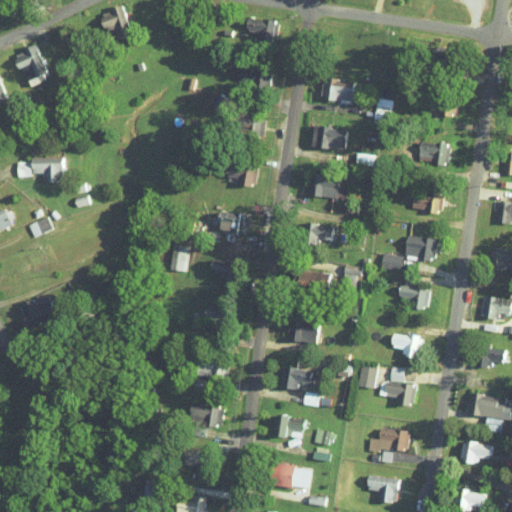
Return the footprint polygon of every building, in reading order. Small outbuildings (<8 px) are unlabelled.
[(130,33),(121,5),(99,12),(108,40),(130,33)] [(277,22),(248,15),(244,33),(273,40),(277,22)] [(37,46),(13,51),(17,68),(22,67),(26,85),(45,81),(37,46)] [(396,76),(409,77),(410,62),(398,61),(396,76)] [(258,85),(259,69),(239,68),(238,84),(258,85)] [(351,80),(323,79),(323,99),(351,100),(351,80)] [(342,150),(345,132),(317,127),(314,146),(342,150)] [(447,164),(449,142),(420,139),(417,161),(447,164)] [(502,174),(511,174),(511,153),(503,153),(502,174)] [(43,172),(43,181),(62,181),(61,157),(31,157),(31,173),(43,172)] [(29,161),(16,162),(16,176),(30,176),(29,161)] [(256,168),(227,165),(226,176),(236,178),(236,184),(253,186),(256,168)] [(325,180),(326,175),(310,173),(307,194),(342,199),(344,183),(325,180)] [(440,212),(442,193),(413,190),(410,209),(440,212)] [(511,202),(498,201),(495,221),(511,222),(511,202)] [(0,229),(11,225),(3,207),(0,208),(0,229)] [(219,213),(217,232),(246,234),(248,215),(219,213)] [(32,237),(51,229),(46,216),(27,224),(32,237)] [(331,240),(331,225),(308,224),(307,238),(331,240)] [(404,256),(434,259),(436,239),(406,236),(404,256)] [(511,250),(494,247),(491,260),(511,265),(511,250)] [(380,268),(400,270),(402,255),(382,253),(380,268)] [(42,272),(39,264),(23,269),(26,278),(42,272)] [(341,285),(353,287),(355,275),(359,276),(361,266),(344,264),(341,285)] [(231,282),(232,266),(211,265),(210,272),(224,273),(223,282),(231,282)] [(328,272),(298,271),(297,292),(319,293),(319,288),(327,288),(328,272)] [(399,285),(399,296),(411,297),(410,308),(427,308),(428,286),(399,285)] [(26,327),(54,316),(46,294),(18,304),(26,327)] [(481,316),(498,319),(498,313),(510,314),(511,299),(483,296),(481,316)] [(224,315),(204,312),(203,319),(223,322),(224,315)] [(317,329),(302,326),(303,319),(291,318),(289,332),(288,339),(314,343),(317,329)] [(390,347),(403,349),(402,356),(418,358),(421,336),(392,333),(390,347)] [(503,363),(504,348),(482,347),(481,362),(503,363)] [(217,362),(196,361),(196,376),(217,376),(217,362)] [(357,386),(374,387),(375,367),(358,365),(357,386)] [(311,384),(312,369),(281,366),(279,387),(296,388),(297,383),(311,384)] [(403,367),(388,366),(386,396),(396,396),(396,404),(413,405),(414,383),(402,383),(403,367)] [(302,404),(317,406),(319,393),(303,391),(302,404)] [(505,398),(467,392),(464,414),(471,415),(470,423),(481,425),(482,417),(487,417),(486,428),(500,430),(502,419),(510,420),(511,405),(505,404),(505,398)] [(188,419),(218,427),(223,408),(193,401),(188,419)] [(303,416),(277,416),(277,437),(289,437),(289,431),(302,432),(303,416)] [(329,445),(333,432),(315,428),(312,441),(329,445)] [(380,461),(391,462),(392,449),(406,450),(408,431),(379,428),(378,439),(369,437),(367,450),(381,452),(380,461)] [(459,462),(475,464),(476,457),(489,459),(491,445),(462,440),(459,462)] [(329,453),(313,451),(312,459),(328,461),(329,453)] [(195,465),(195,470),(212,471),(213,453),(184,452),(184,465),(195,465)] [(274,464),(272,485),(308,488),(310,468),(274,464)] [(366,490),(377,490),(376,502),(395,502),(396,477),(366,476),(366,490)] [(158,489),(145,486),(141,500),(154,504),(158,489)] [(484,492),(457,489),(455,510),(469,511),(469,506),(482,507),(484,492)] [(175,511),(202,511),(205,495),(193,493),(192,502),(177,499),(175,511)]
